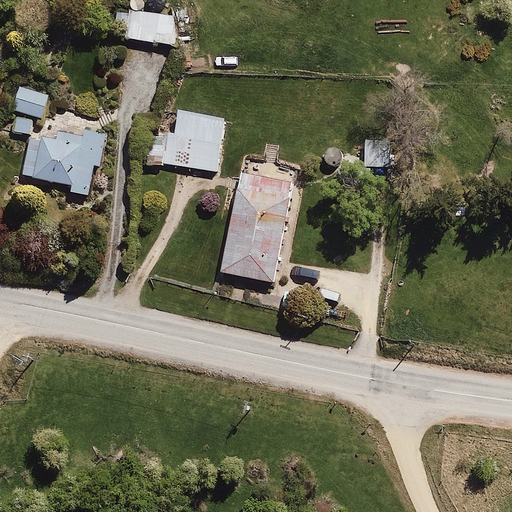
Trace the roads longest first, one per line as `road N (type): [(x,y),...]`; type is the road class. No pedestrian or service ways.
road 1 (tertiary): [(2,299),(398,384)]
road 2 (unclassified): [(398,384),(401,430),(432,511)]
